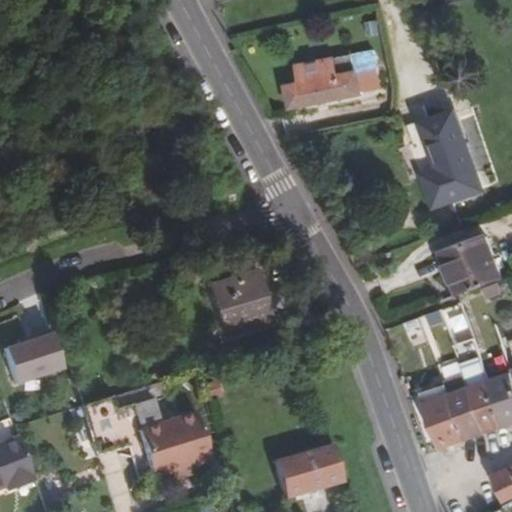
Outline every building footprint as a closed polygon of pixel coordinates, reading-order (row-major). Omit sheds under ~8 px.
[(359,77),(380,72),(382,71),(376,52),(302,67),(305,85),(298,86),(304,107),(363,95),(359,77)] [(385,90),(380,72),(359,77),(363,95),(385,90)] [(410,127),(424,171),(439,165),(430,134),(458,124),(454,111),(410,127)] [(430,134),(439,165),(469,154),(458,124),(430,134)] [(469,154),(439,165),(443,178),(428,183),(436,205),(480,189),(469,154)] [(439,165),(424,171),(428,183),(443,178),(439,165)] [(502,279),(489,237),(444,252),(459,295),(502,279)] [(259,307),(265,329),(266,333),(277,330),(259,272),(213,287),(215,293),(255,280),(263,305),(259,307)] [(255,280),(215,293),(229,338),(265,329),(259,307),(263,305),(255,280)] [(423,316),(406,321),(413,346),(430,341),(423,316)] [(12,383),(64,371),(55,331),(3,343),(12,383)] [(511,424),(511,374),(492,382),(507,426),(511,424)] [(507,426),(492,382),(474,388),(490,432),(507,426)] [(470,439),(454,395),(449,385),(424,394),(444,449),(470,439)] [(490,432),(474,388),(454,395),(470,439),(490,432)] [(185,461),(186,467),(210,460),(197,413),(162,423),(154,397),(118,407),(114,394),(82,404),(98,455),(143,442),(153,478),(178,470),(176,464),(185,461)] [(36,482),(19,437),(0,444),(0,490),(5,489),(6,493),(36,482)] [(287,499),(342,483),(331,446),(277,462),(287,499)] [(189,474),(186,467),(185,461),(176,464),(178,470),(180,477),(189,474)] [(511,470),(497,478),(508,505),(511,502),(511,470)] [(43,500),(59,499),(57,480),(41,482),(43,500)]
